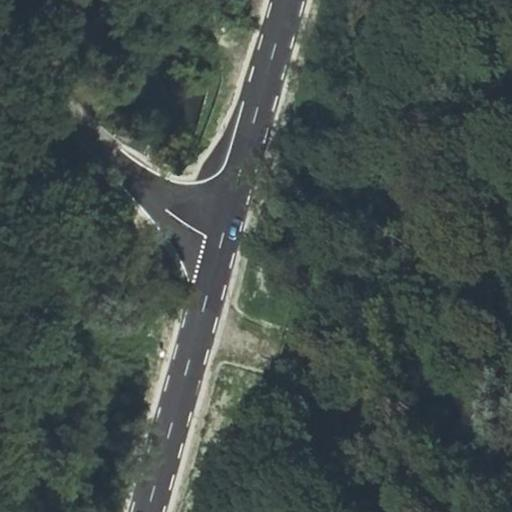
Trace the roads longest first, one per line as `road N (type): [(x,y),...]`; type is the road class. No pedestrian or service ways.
road 1 (unclassified): [(0,38),(218,253)]
road 2 (secondary): [(218,253),(148,511)]
road 3 (secondary): [(289,0),(218,253)]
